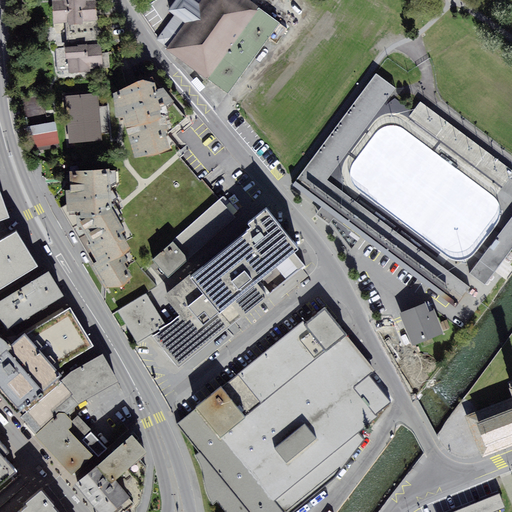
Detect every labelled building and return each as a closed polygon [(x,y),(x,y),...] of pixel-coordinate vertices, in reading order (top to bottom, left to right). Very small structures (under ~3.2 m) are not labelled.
[(50,0),(53,25),(67,23),(68,26),(82,25),(81,22),(87,22),(97,21),(95,0),(50,0)] [(176,0),(174,2),(168,11),(175,17),(186,25),(200,5),(193,0),(176,0)] [(209,80),(228,94),(280,25),(247,0),(204,0),(200,5),(186,25),(168,48),(168,49),(209,80)] [(175,17),(158,40),(168,48),(186,25),(175,17)] [(71,47),(63,48),(64,59),(67,59),(70,74),(89,72),(90,70),(103,68),(99,44),(91,45),(71,47)] [(456,306),(470,286),(328,179),(396,87),(376,72),(292,182),(322,205),(315,213),(322,218),(329,224),(335,215),(456,306)] [(156,96),(152,81),(116,90),(133,159),(170,150),(167,138),(189,119),(164,89),(156,96)] [(99,90),(63,94),(69,143),(103,139),(102,133),(112,132),(109,105),(101,106),(99,90)] [(408,116),(503,187),(511,174),(511,169),(420,100),(408,116)] [(58,142),(55,121),(26,126),(30,147),(58,142)] [(130,247),(109,208),(112,208),(109,171),(62,174),(62,181),(64,212),(79,237),(100,272),(110,288),(133,274),(120,252),(130,247)] [(0,218),(9,215),(0,188),(0,218)] [(229,195),(172,241),(188,260),(244,214),(229,195)] [(167,291),(184,313),(155,335),(179,366),(208,343),(209,344),(222,334),(236,323),(235,323),(307,267),(292,248),(296,244),(265,204),(244,221),(249,228),(167,291)] [(511,247),(511,215),(470,272),(485,284),(511,247)] [(0,286),(37,264),(16,229),(0,238),(0,286)] [(172,241),(154,256),(168,275),(188,260),(172,241)] [(59,295),(45,273),(32,281),(10,294),(0,300),(0,308),(10,325),(59,295)] [(147,294),(118,310),(137,342),(165,326),(147,294)] [(431,300),(408,309),(421,341),(449,330),(440,307),(435,309),(431,300)] [(94,458),(52,412),(68,398),(69,400),(84,391),(112,373),(100,353),(60,377),(52,367),(90,343),(67,307),(32,329),(23,335),(21,332),(6,345),(0,338),(0,389),(7,398),(28,421),(37,431),(35,432),(44,442),(76,477),(94,458)] [(363,441),(357,434),(378,417),(377,415),(391,404),(368,376),(374,371),(354,346),(325,310),(315,318),(307,324),(304,321),(238,374),(239,375),(222,389),(219,385),(195,405),(198,409),(177,425),(200,453),(196,456),(200,464),(203,472),(205,482),(207,492),(210,501),(212,503),(220,503),(226,511),(292,511),(333,480),(363,441)] [(511,395),(465,414),(482,456),(511,444),(511,378),(508,381),(511,392),(511,395)] [(147,457),(128,435),(77,485),(83,491),(104,511),(138,511),(139,505),(138,493),(126,480),(147,457)] [(0,481),(14,470),(0,453),(0,481)] [(59,511),(60,511),(54,504),(55,503),(42,487),(26,500),(28,502),(17,511),(59,511)] [(499,491),(447,511),(498,511),(498,509),(505,506),(499,491)]
